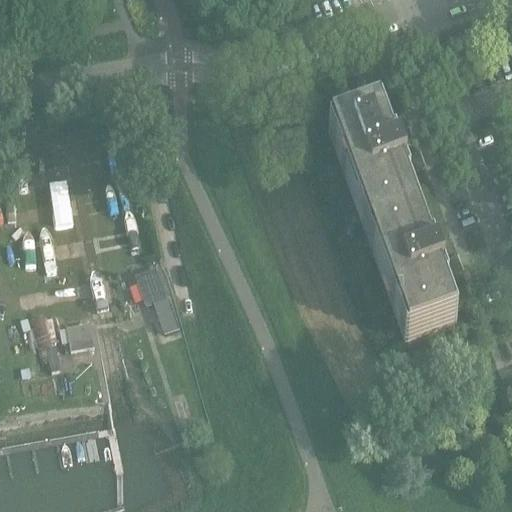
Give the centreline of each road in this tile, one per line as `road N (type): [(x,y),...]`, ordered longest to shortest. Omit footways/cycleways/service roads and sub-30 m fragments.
road 1 (unclassified): [(0,91),(141,68),(242,64),(412,7)]
road 2 (residential): [(511,281),(452,119)]
